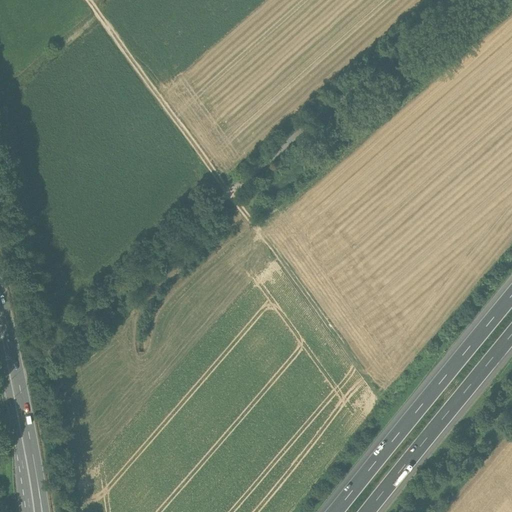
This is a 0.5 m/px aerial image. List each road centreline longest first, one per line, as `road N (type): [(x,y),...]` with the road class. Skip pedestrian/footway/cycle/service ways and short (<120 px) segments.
road 1 (track): [(382,394),(86,0)]
road 2 (motorway): [(511,300),(335,511)]
road 3 (motorway): [(367,511),(511,340)]
road 4 (track): [(417,511),(511,393)]
road 5 (primary): [(26,449),(0,308)]
road 6 (track): [(0,88),(91,7)]
